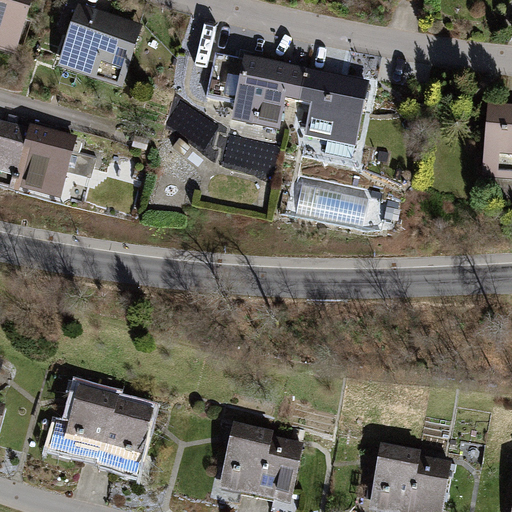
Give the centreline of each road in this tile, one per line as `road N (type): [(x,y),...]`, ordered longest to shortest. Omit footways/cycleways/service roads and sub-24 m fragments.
road 1 (tertiary): [(0,247),(247,280),(511,279)]
road 2 (residential): [(511,62),(353,38),(196,0)]
